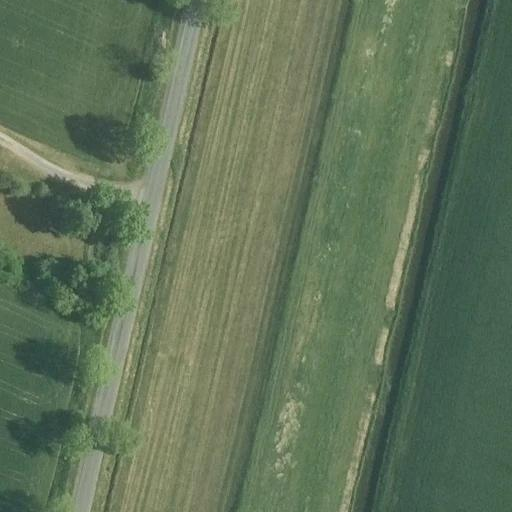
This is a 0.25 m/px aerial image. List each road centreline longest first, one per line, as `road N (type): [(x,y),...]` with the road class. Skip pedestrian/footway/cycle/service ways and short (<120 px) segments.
road 1 (tertiary): [(199,0),(81,511)]
road 2 (track): [(384,511),(511,10)]
